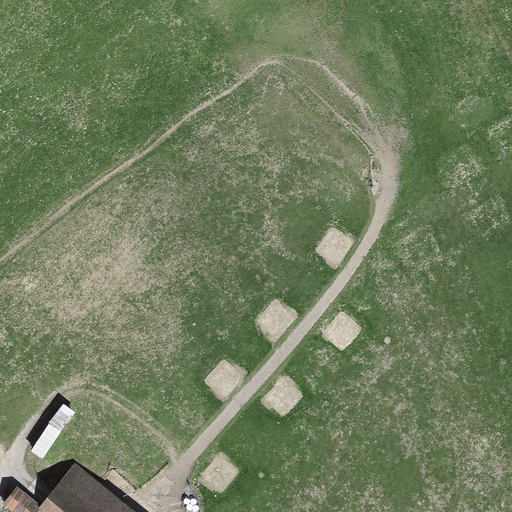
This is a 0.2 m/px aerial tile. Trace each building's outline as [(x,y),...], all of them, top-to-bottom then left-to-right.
[(511,113),(484,128),(500,159),(511,152),(511,113)] [(470,145),(435,162),(449,192),(485,175),(470,145)] [(511,225),(496,196),(462,214),(478,244),(511,225)] [(430,231),(392,244),(403,276),(440,263),(430,231)] [(343,307),(316,334),(340,360),(368,333),(343,307)] [(59,401),(33,451),(47,458),(73,409),(59,401)] [(142,511),(84,462),(40,511),(142,511)]
